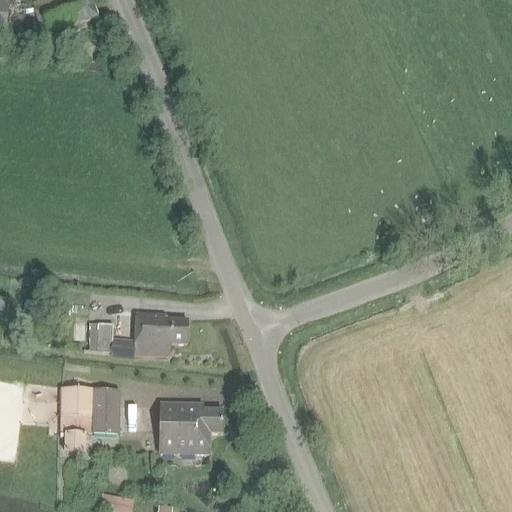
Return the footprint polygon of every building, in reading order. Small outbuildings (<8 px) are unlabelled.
[(80,26),(98,19),(90,0),(66,0),(64,1),(63,0),(51,0),(32,7),(46,46),(82,33),(80,26)] [(9,4),(0,2),(0,30),(6,31),(9,4)] [(134,362),(135,358),(169,359),(169,347),(187,347),(187,324),(166,323),(166,319),(136,318),(135,344),(112,343),(113,327),(90,326),(88,355),(110,356),(110,361),(134,362)] [(86,325),(74,325),(73,343),(85,343),(86,325)] [(120,394),(60,391),(58,435),(64,435),(63,456),(85,457),(86,436),(118,438),(120,394)] [(160,458),(210,458),(210,437),(223,437),(223,413),(199,413),(199,407),(160,406),(160,458)] [(179,511),(133,507),(133,504),(122,502),(101,498),(98,511),(179,511)]
